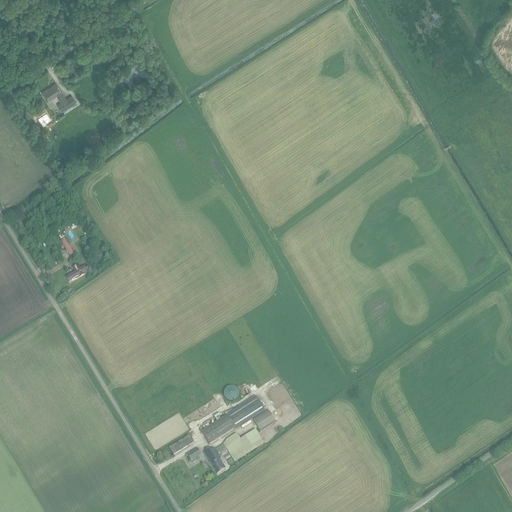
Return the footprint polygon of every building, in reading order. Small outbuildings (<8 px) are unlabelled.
[(66,100),(59,88),(56,84),(42,93),(48,102),(57,96),(61,103),(58,105),(62,112),(72,106),(73,107),(77,104),(72,96),(66,100)] [(49,117),(44,109),(37,113),(42,121),(49,117)] [(98,132),(89,138),(96,148),(108,139),(105,135),(101,137),(98,132)] [(66,238),(61,241),(70,256),(75,253),(66,238)] [(75,272),(66,277),(69,283),(90,272),(86,264),(80,267),(79,265),(73,268),(75,272)] [(69,275),(73,272),(70,266),(65,269),(69,275)] [(228,401),(231,402),(234,401),(236,401),(238,399),(239,396),(239,394),(238,391),(237,390),(235,388),(232,387),(229,387),(227,388),(225,390),(224,393),(224,396),(224,398),(226,400),(228,401)] [(219,394),(216,396),(221,404),(225,402),(219,394)] [(256,397),(201,432),(209,445),(234,429),(235,430),(265,411),(256,397)] [(185,403),(188,407),(195,402),(192,398),(185,403)] [(261,432),(276,422),(268,410),(253,420),(261,432)] [(206,416),(203,411),(190,419),(193,425),(206,416)] [(173,415),(156,425),(160,430),(170,425),(167,420),(174,417),(173,415)] [(156,425),(147,431),(151,437),(160,431),(156,425)] [(153,451),(181,437),(178,430),(150,445),(153,451)] [(227,440),(223,445),(234,463),(264,444),(256,430),(240,440),(237,434),(227,440)] [(190,437),(170,449),(173,455),(194,443),(190,437)] [(217,474),(221,471),(225,469),(219,460),(221,459),(218,454),(226,450),(223,446),(216,451),(214,448),(204,454),(217,474)] [(187,454),(191,461),(201,455),(197,448),(187,454)]
